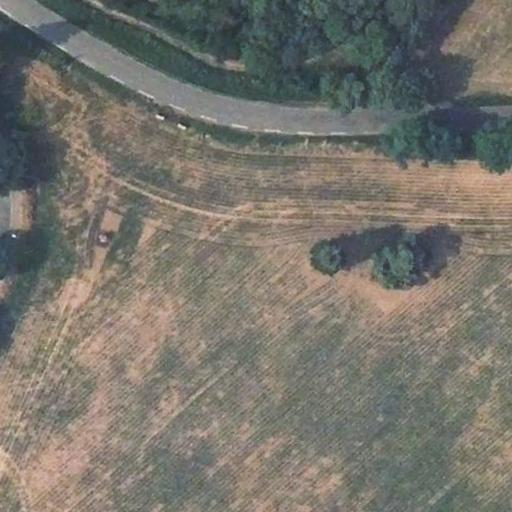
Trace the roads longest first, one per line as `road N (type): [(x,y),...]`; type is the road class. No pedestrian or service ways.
road 1 (tertiary): [(511,123),(290,126),(169,93),(10,0)]
road 2 (track): [(89,0),(219,62),(297,61),(346,33),(374,0)]
